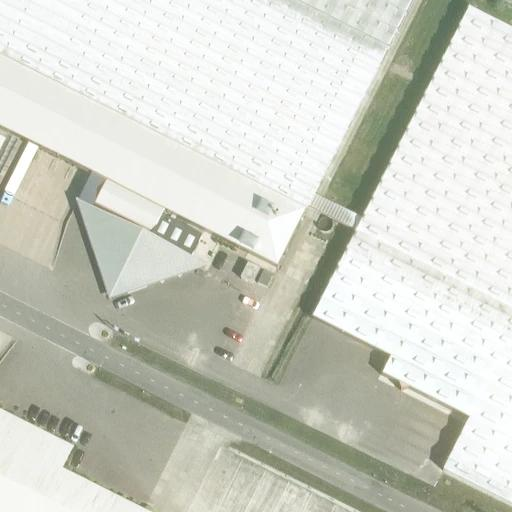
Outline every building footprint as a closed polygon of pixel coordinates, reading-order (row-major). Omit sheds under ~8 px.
[(0,0),(0,59),(304,212),(306,209),(312,197),(350,123),(386,49),(410,0),(0,0)] [(511,0),(492,0),(511,10),(511,0)] [(312,197),(306,209),(337,225),(355,234),(311,320),(389,360),(380,377),(467,421),(442,472),(511,507),(511,34),(467,12),(361,222),(355,219),(351,217),(345,214),(312,197)] [(275,269),(304,212),(0,59),(0,130),(23,142),(105,183),(93,207),(110,215),(108,219),(90,210),(85,212),(104,283),(109,282),(116,285),(117,290),(192,265),(191,260),(203,235),(161,215),(162,212),(275,269)] [(247,265),(239,280),(251,286),(259,272),(247,265)] [(262,273),(256,285),(265,289),(266,289),(271,278),(270,277),(262,273)] [(0,511),(139,511),(61,473),(72,450),(0,413),(0,511)]
